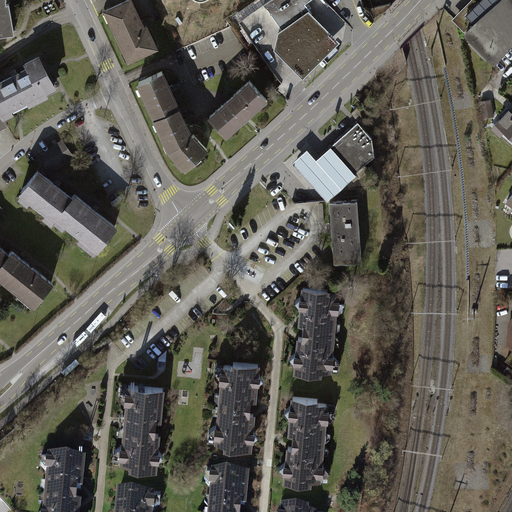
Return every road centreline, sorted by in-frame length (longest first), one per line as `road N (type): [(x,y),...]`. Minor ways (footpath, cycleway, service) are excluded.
road 1 (primary): [(188,222),(421,0)]
road 2 (primary): [(0,394),(188,222)]
road 3 (residential): [(188,222),(118,93)]
road 4 (residential): [(118,93),(50,126),(0,166)]
